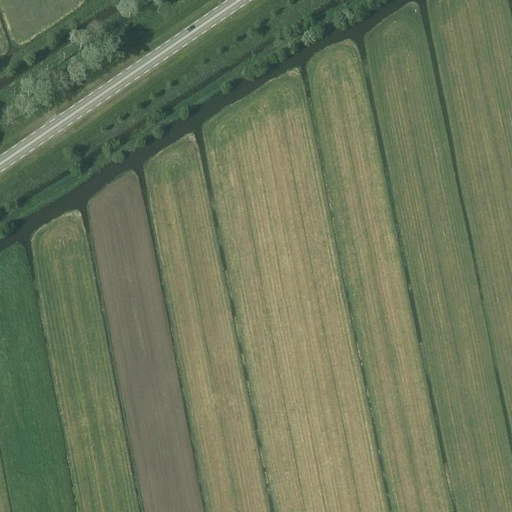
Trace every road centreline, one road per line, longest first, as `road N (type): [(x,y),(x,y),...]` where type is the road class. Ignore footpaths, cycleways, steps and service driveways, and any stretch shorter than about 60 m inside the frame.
road 1 (track): [(0,225),(366,0)]
road 2 (primary): [(0,164),(240,0)]
